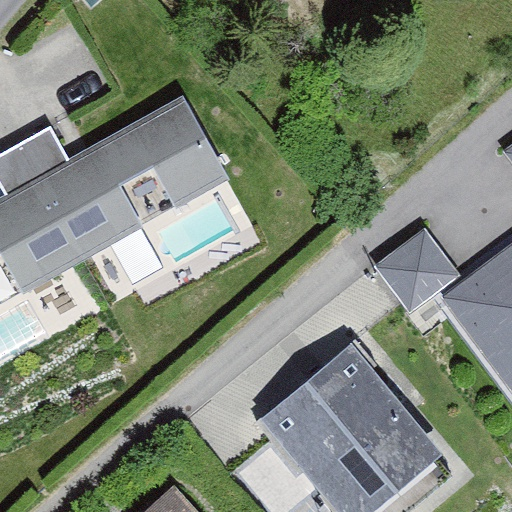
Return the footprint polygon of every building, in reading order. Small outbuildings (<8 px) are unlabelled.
[(219,185),(180,116),(72,177),(50,137),(25,152),(85,261),(219,185)] [(0,307),(85,261),(25,152),(0,165),(0,177),(16,207),(0,216),(0,307)] [(424,236),(383,267),(413,308),(455,277),(424,236)] [(511,258),(455,301),(511,377),(511,258)] [(361,511),(431,453),(352,360),(276,424),(350,511),(361,511)]
